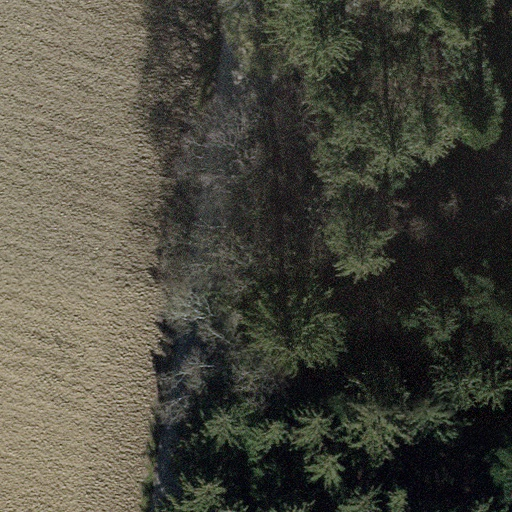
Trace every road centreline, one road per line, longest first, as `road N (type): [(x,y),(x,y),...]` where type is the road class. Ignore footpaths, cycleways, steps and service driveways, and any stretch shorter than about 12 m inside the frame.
road 1 (track): [(250,0),(175,511)]
road 2 (track): [(348,0),(239,77)]
